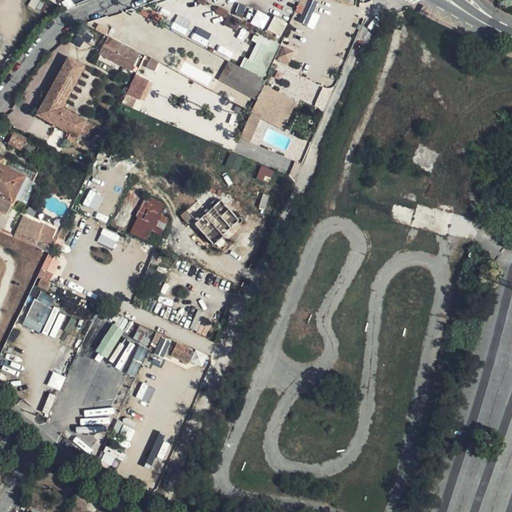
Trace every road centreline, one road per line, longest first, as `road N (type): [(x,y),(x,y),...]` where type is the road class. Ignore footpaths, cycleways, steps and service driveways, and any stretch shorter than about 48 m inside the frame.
road 1 (residential): [(155,511),(379,0)]
road 2 (unknown): [(511,282),(442,511)]
road 3 (residential): [(0,101),(56,30),(121,0)]
road 4 (residential): [(40,437),(155,511)]
